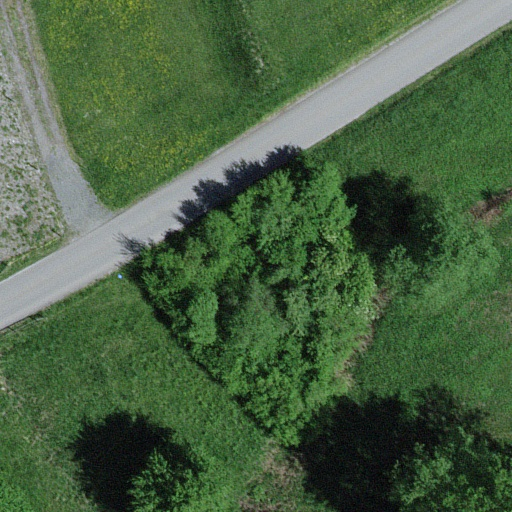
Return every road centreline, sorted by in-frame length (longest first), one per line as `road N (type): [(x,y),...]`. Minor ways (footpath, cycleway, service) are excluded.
road 1 (track): [(0,331),(511,8)]
road 2 (track): [(17,0),(91,273)]
